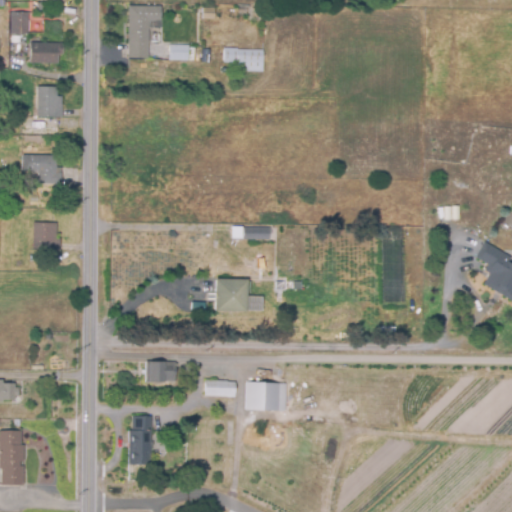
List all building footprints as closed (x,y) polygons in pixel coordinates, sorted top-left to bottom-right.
[(147,59),(126,59),(127,6),(160,7),(159,22),(148,21),(147,59)] [(260,16),(251,15),(252,7),(261,8),(260,16)] [(213,21),(200,20),(200,8),(213,8),(213,21)] [(26,36),(9,35),(9,13),(27,14),(26,36)] [(56,65),(27,64),(28,43),(61,44),(61,56),(56,55),(56,65)] [(186,62),(167,61),(167,45),(187,46),(186,62)] [(261,73),(234,72),(235,64),(222,64),(222,49),(262,51),(261,73)] [(60,119),(34,118),(35,87),(55,88),(55,97),(61,97),(60,119)] [(59,186),(36,185),(36,173),(20,173),(20,156),(55,157),(55,174),(60,174),(59,186)] [(37,204),(28,203),(29,196),(38,197),(37,204)] [(58,253),(30,252),(31,223),(55,224),(54,239),(59,239),(58,253)] [(242,243),(241,228),(269,226),(270,241),(242,243)] [(483,265),(473,259),(482,243),(509,258),(507,262),(511,264),(511,303),(480,286),(487,275),(482,272),(485,266),(483,265)] [(261,313),(212,313),(213,280),(245,280),(245,298),(261,298),(261,313)] [(274,292),(274,282),(300,282),(300,292),(274,292)] [(173,385),(143,385),(143,365),(173,365),(173,385)] [(203,399),(203,381),(226,381),(226,383),(233,383),(233,398),(203,399)] [(283,413),(243,411),(244,383),(284,385),(283,413)] [(0,385),(13,385),(13,401),(0,401),(0,385)] [(149,466),(128,465),(129,417),(151,417),(149,466)] [(0,487),(0,432),(19,432),(19,446),(22,446),(22,462),(18,462),(18,468),(22,468),(22,486),(0,487)]
